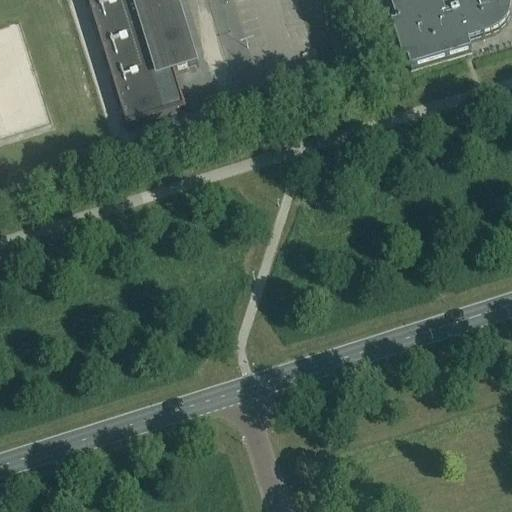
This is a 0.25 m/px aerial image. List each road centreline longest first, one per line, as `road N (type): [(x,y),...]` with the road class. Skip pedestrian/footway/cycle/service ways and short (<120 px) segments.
road 1 (secondary): [(243,391),(511,307)]
road 2 (secondary): [(0,466),(243,391)]
road 3 (residential): [(280,511),(243,391)]
